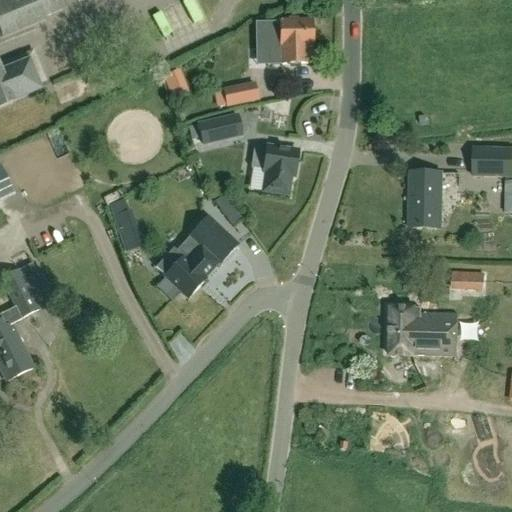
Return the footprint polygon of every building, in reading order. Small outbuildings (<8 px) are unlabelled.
[(0,0),(0,36),(2,36),(3,39),(44,22),(43,19),(62,11),(57,0),(0,0)] [(200,0),(209,18),(219,14),(213,0),(200,0)] [(175,9),(167,14),(178,35),(187,30),(175,9)] [(280,50),(281,50),(281,66),(307,66),(307,49),(313,49),(312,22),(279,22),(280,50)] [(0,109),(13,104),(12,103),(40,91),(28,62),(0,73),(0,109)] [(258,102),(254,83),(222,90),(226,109),(258,102)] [(216,122),(221,143),(240,138),(236,118),(216,122)] [(511,148),(472,148),(472,179),(511,179),(511,148)] [(254,150),(251,170),(264,172),(264,175),(260,194),(288,199),(292,179),(294,179),(298,154),(268,149),(267,152),(254,150)] [(0,202),(13,196),(0,169),(0,202)] [(409,230),(441,231),(442,176),(410,175),(409,230)] [(214,204),(224,219),(233,212),(223,197),(214,204)] [(126,211),(123,202),(110,206),(113,216),(126,211)] [(164,280),(187,302),(206,283),(205,281),(219,267),(220,268),(238,249),(209,221),(176,255),(182,261),(176,267),(167,258),(156,270),(165,279),(164,280)] [(23,281),(36,274),(31,264),(18,271),(23,281)] [(465,274),(453,274),(452,290),(464,290),(465,274)] [(20,282),(5,290),(20,320),(38,310),(29,293),(23,281),(20,282)] [(390,358),(414,359),(414,358),(458,359),(459,317),(422,317),(422,311),(391,310),(390,358)] [(0,370),(6,382),(32,369),(9,326),(4,328),(0,321),(0,320),(0,370)]
